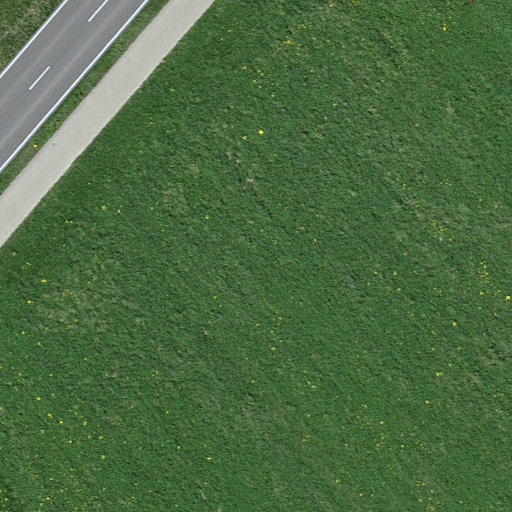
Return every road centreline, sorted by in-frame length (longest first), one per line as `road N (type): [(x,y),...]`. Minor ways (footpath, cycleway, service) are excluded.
road 1 (track): [(0,219),(191,0)]
road 2 (primary): [(0,123),(105,0)]
